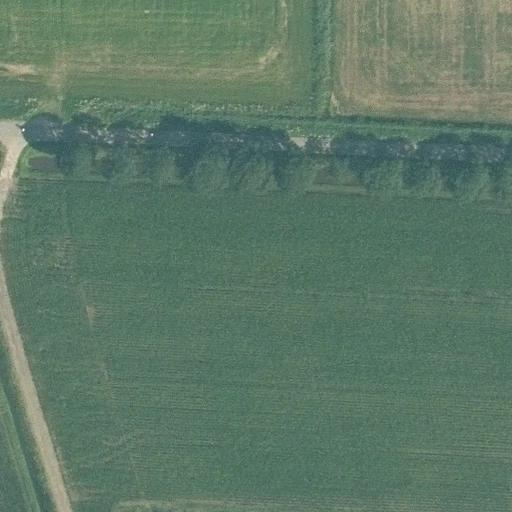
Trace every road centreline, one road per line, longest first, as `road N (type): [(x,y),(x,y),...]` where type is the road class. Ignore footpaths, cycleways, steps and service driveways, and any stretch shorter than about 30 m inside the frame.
road 1 (unclassified): [(25,133),(511,155)]
road 2 (unclassified): [(72,511),(0,273)]
